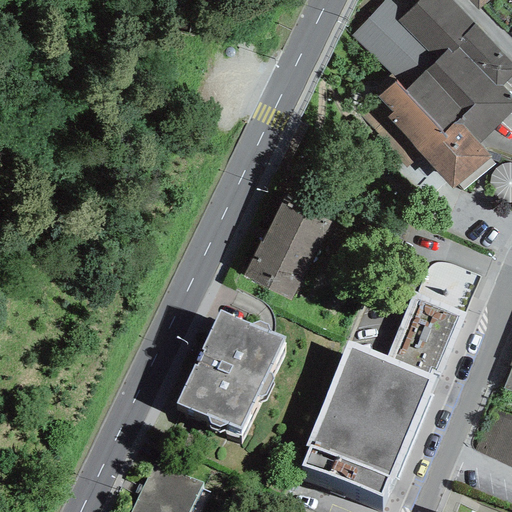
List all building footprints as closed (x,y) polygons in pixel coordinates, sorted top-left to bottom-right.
[(398,20),(404,14),(389,0),(386,0),(352,34),(392,75),(423,45),(398,20)] [(511,75),(511,64),(449,0),(417,0),(404,14),(398,20),(423,45),(435,58),(417,76),(476,141),(511,106),(511,96),(502,86),(511,75)] [(467,0),(476,9),(486,0),(467,0)] [(408,67),(377,95),(380,99),(361,117),(407,167),(422,154),(454,189),(490,156),(476,141),(417,76),(408,67)] [(282,197),(243,276),(291,299),(330,221),(282,197)] [(413,299),(380,378),(430,399),(438,381),(440,382),(465,321),(413,299)] [(286,365),(220,332),(175,421),(241,455),(286,365)] [(380,378),(347,365),(304,468),(310,470),(301,492),(348,511),(386,511),(389,506),(391,507),(435,402),(430,399),(380,378)] [(511,391),(511,365),(511,366),(502,387),(511,391)] [(511,415),(494,408),(476,453),(511,467),(511,415)] [(191,488),(156,470),(149,485),(146,484),(131,511),(195,511),(203,498),(189,491),(191,488)]
